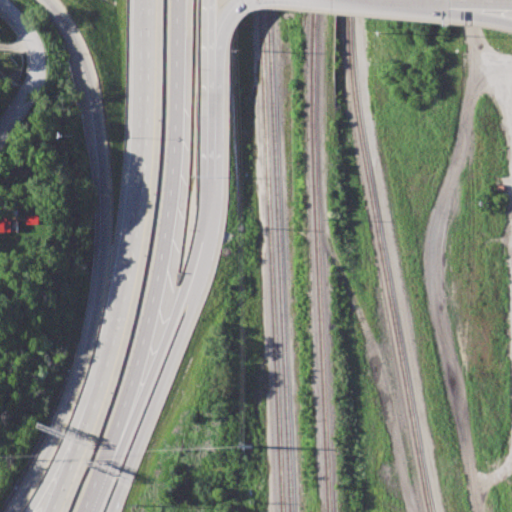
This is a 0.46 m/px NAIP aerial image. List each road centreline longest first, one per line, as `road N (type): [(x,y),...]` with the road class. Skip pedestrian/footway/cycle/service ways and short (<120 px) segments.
road 1 (motorway): [(50,0),(91,73),(105,193),(103,267),(90,342),(62,425),(14,511)]
road 2 (motorway): [(87,511),(122,427),(168,230),(178,0)]
road 3 (motorway): [(145,0),(135,205),(98,398)]
road 4 (motorway): [(110,511),(201,287),(210,226)]
road 5 (motorway): [(122,427),(168,338),(210,226)]
road 6 (motorway): [(210,226),(212,35)]
road 7 (residential): [(0,1),(32,35),(40,73),(0,137)]
road 8 (motorway): [(98,398),(28,511)]
road 9 (motorway): [(98,398),(52,511)]
